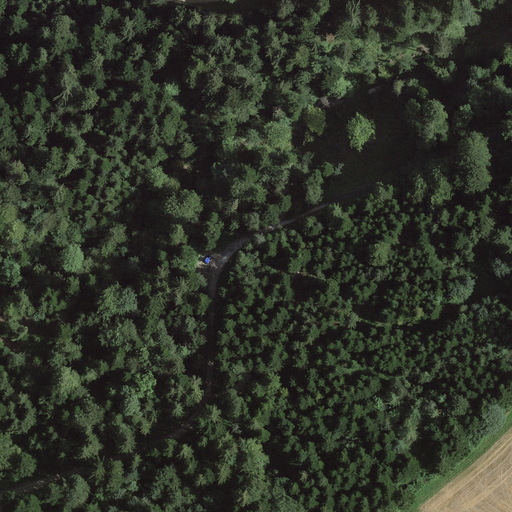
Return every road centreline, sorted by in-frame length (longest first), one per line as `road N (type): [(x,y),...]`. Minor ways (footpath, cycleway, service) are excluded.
road 1 (track): [(511,129),(243,242),(214,276),(206,383),(190,421),(141,453),(0,501)]
road 2 (track): [(201,401),(282,374),(355,329),(440,318),(501,283)]
road 3 (track): [(24,68),(142,0)]
